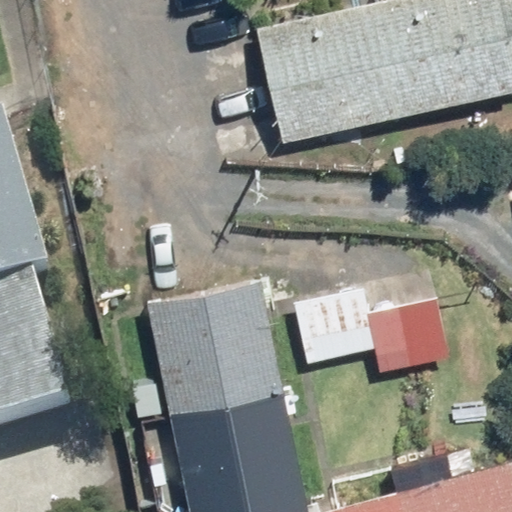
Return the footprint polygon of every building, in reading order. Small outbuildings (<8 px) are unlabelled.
[(511,0),(331,0),(263,16),(290,130),(511,78),(511,0)] [(12,113),(0,116),(0,426),(80,404),(45,280),(58,276),(12,113)] [(433,266),(299,293),(312,358),(373,345),(377,365),(450,350),(433,266)] [(266,270),(150,291),(190,511),(250,511),(309,501),(266,270)] [(511,511),(511,451),(272,511),(511,511)]
